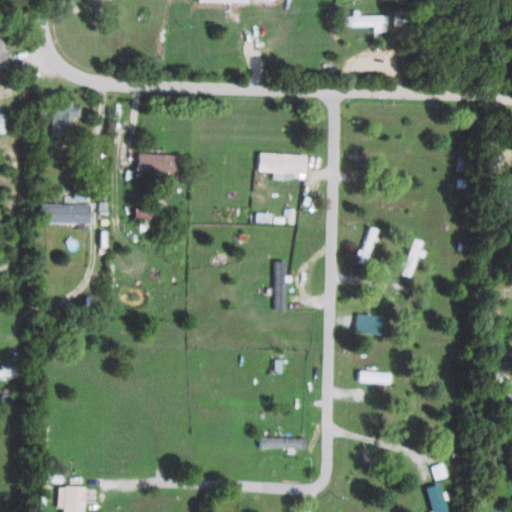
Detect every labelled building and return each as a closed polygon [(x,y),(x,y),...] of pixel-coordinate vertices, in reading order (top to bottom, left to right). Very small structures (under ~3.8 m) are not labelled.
[(380,14),(348,14),(348,15),(337,16),(337,26),(380,25),(380,14)] [(49,133),(63,134),(63,124),(67,124),(68,116),(76,116),(77,105),(69,105),(70,99),(50,98),(49,133)] [(302,153),(254,152),(254,170),(269,171),(268,178),(301,179),(302,153)] [(173,153),(134,153),(134,172),(173,173),(173,153)] [(511,187),(511,168),(481,188),(502,221),(511,214),(511,211),(501,194),(511,187)] [(87,203),(38,202),(37,221),(87,222),(87,203)] [(374,228),(363,226),(355,262),(366,264),(374,228)] [(413,255),(417,256),(420,240),(406,237),(399,275),(408,276),(413,255)] [(272,310),(283,309),(282,260),(271,260),(272,310)] [(377,335),(380,316),(354,312),(351,331),(377,335)] [(302,436),(257,435),(257,445),(302,446),(302,436)] [(447,474),(442,461),(430,465),(434,478),(447,474)] [(432,509),(427,511),(445,511),(442,499),(447,498),(445,489),(438,491),(436,483),(426,485),(432,509)] [(80,511),(81,485),(55,484),(54,506),(58,506),(58,511),(80,511)]
